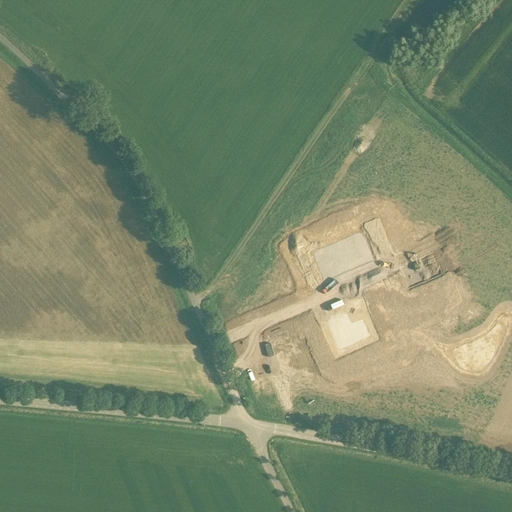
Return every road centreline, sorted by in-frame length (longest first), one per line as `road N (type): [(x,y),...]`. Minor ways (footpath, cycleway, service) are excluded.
road 1 (unclassified): [(248,425),(134,175),(0,37)]
road 2 (unclassified): [(511,476),(248,425)]
road 3 (unclassified): [(248,425),(0,400)]
